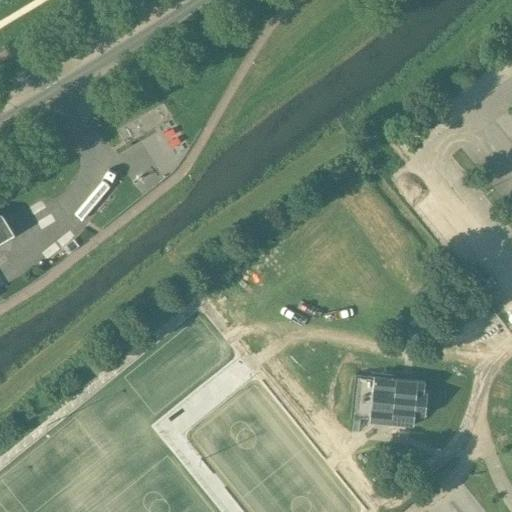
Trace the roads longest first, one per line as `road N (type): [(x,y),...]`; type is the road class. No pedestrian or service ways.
road 1 (secondary): [(0,124),(199,0)]
road 2 (unclassified): [(511,341),(488,364),(464,460),(411,511)]
road 3 (secondary): [(142,0),(0,86)]
